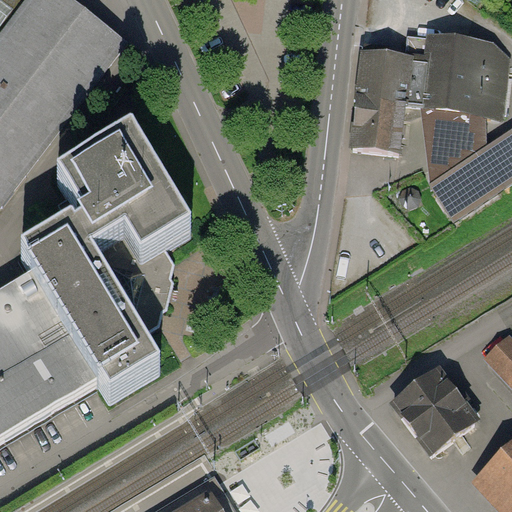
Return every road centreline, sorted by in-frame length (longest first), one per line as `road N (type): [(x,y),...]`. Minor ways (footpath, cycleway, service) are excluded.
road 1 (residential): [(0,497),(294,319)]
road 2 (tertiary): [(283,294),(146,0)]
road 3 (tertiary): [(283,294),(300,284),(317,222),(343,0)]
road 4 (tertiary): [(401,481),(335,400),(294,319)]
